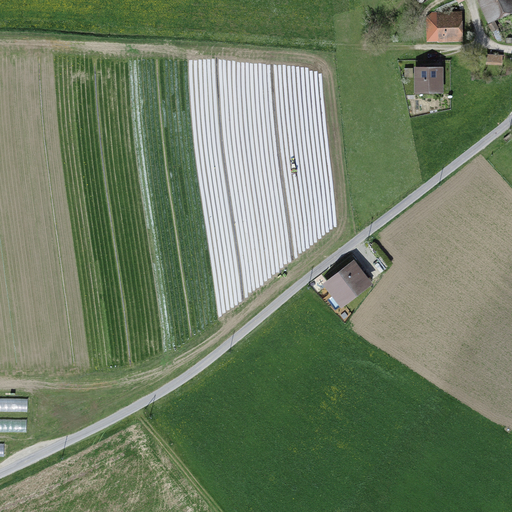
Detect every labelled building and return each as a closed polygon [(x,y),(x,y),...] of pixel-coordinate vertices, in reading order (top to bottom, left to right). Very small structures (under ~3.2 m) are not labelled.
[(485,0),(492,16),(511,7),(511,1),(511,0),(485,0)] [(438,39),(460,38),(459,12),(433,13),(428,17),(429,39),(438,39)] [(489,25),(492,31),(498,28),(495,22),(489,25)] [(417,91),(437,90),(437,69),(417,69),(417,91)] [(341,275),(329,284),(335,292),(334,293),(340,302),(342,301),(367,282),(354,265),(341,275)] [(0,426),(29,426),(28,414),(0,414),(0,426)]
